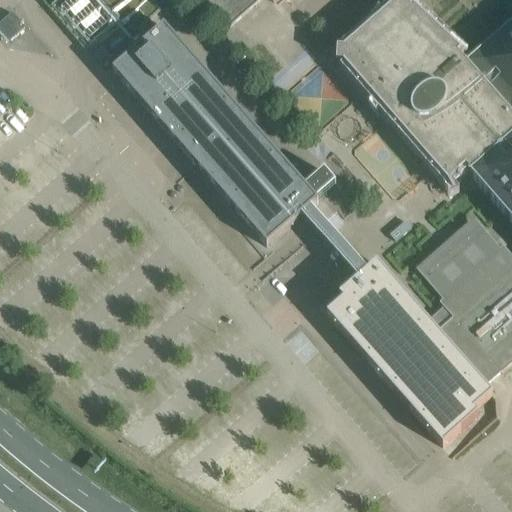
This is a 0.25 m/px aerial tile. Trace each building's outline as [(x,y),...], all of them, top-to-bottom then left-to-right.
[(202,0),(228,29),(261,0),(269,0),(273,4),(276,0),(202,0)] [(332,297),(319,309),(336,329),(355,350),(376,374),(409,413),(429,435),(437,444),(442,450),(478,419),(474,414),(491,399),(492,398),(484,389),(500,375),(501,375),(511,365),(511,118),(511,117),(511,23),(465,65),(458,57),(460,54),(413,7),(411,10),(400,4),(402,0),(400,0),(399,3),(343,52),(336,51),(335,66),(342,67),(446,186),(452,195),(453,194),(448,185),(465,170),(470,175),(469,176),(511,225),(511,257),(511,258),(503,248),(498,253),(473,225),(419,271),(444,300),(438,305),(443,310),(427,324),(376,266),(367,274),(357,283),(341,297),(336,301),(332,297)] [(12,14),(0,24),(0,31),(10,42),(25,29),(12,14)] [(164,28),(113,73),(267,249),(301,219),(357,283),(367,274),(311,210),(318,204),(317,203),(336,187),(324,173),(305,190),(164,28)] [(102,47),(90,57),(97,66),(109,55),(102,47)]
